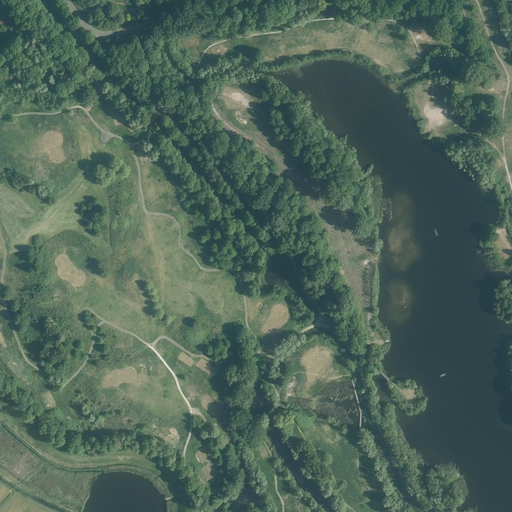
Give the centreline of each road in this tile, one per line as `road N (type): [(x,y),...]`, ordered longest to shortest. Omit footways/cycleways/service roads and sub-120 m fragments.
road 1 (secondary): [(253,0),(103,35),(66,0)]
road 2 (track): [(158,114),(51,0)]
